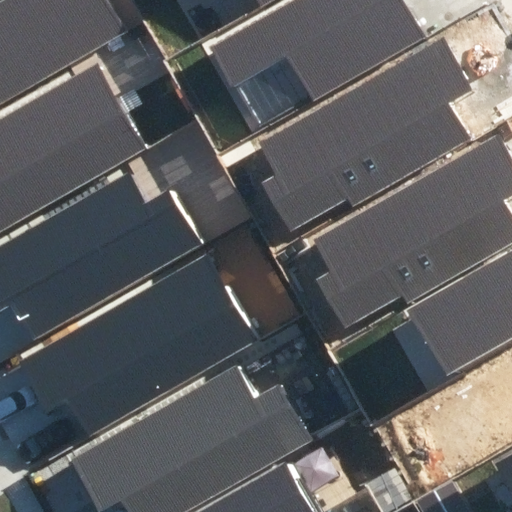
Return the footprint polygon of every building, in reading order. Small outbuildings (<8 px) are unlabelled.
[(1,0),(0,1),(0,101),(123,29),(105,0),(1,0)] [(294,0),(214,46),(234,81),(286,52),(315,102),(427,38),(405,0),(294,0)] [(474,138),(456,107),(476,95),(443,38),(260,144),(278,176),(263,185),(291,233),(348,200),(353,208),(474,138)] [(0,234),(149,149),(98,62),(0,119),(0,234)] [(511,242),(511,204),(510,202),(511,200),(511,159),(497,134),(314,239),(333,271),(317,280),(345,328),(402,295),(407,303),(511,242)] [(0,309),(13,302),(35,340),(203,244),(172,190),(152,201),(135,171),(0,247),(0,309)] [(449,377),(511,339),(511,249),(409,309),(449,377)] [(68,399),(90,437),(258,340),(208,253),(18,363),(46,412),(68,399)] [(121,498),(129,511),(183,511),(312,438),(281,383),(261,394),(242,361),(70,460),(99,511),(121,498)] [(511,453),(495,464),(511,492),(511,453)] [(323,511),(293,459),(200,511),(323,511)]
